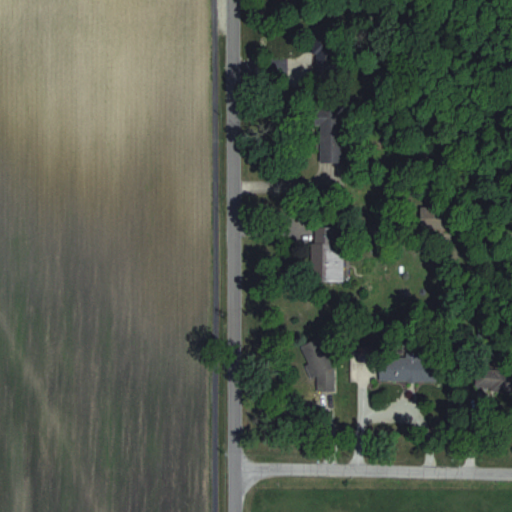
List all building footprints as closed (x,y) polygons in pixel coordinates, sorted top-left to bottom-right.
[(320,163),(345,162),(344,107),(319,108),(320,163)] [(442,207),(423,206),(421,230),(440,231),(442,207)] [(312,281),(345,282),(346,228),(313,227),(312,281)] [(305,342),(308,378),(317,377),(318,393),(335,391),(330,340),(305,342)] [(381,381),(440,382),(440,357),(381,355),(381,381)] [(509,392),(509,367),(477,367),(477,392),(509,392)]
